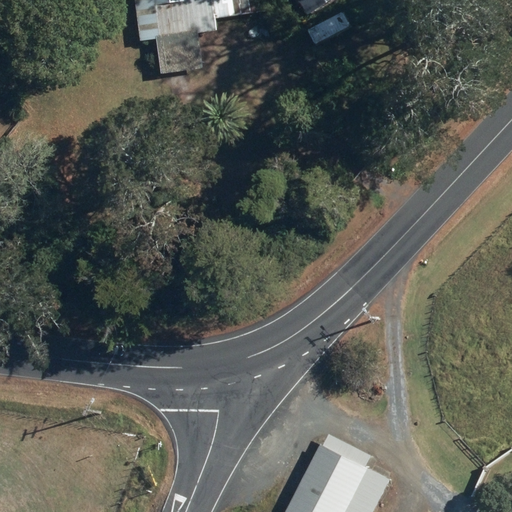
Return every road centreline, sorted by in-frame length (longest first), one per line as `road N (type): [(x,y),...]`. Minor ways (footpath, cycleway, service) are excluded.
road 1 (unclassified): [(216,366),(292,337),(345,297),(511,122)]
road 2 (unclassified): [(0,352),(143,368),(216,366)]
road 3 (unclassified): [(187,511),(219,412),(216,366)]
